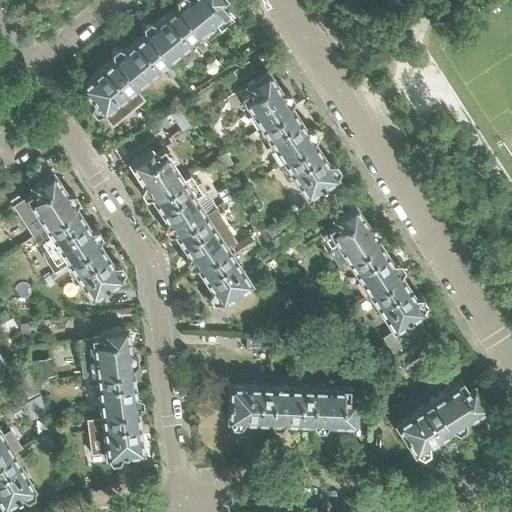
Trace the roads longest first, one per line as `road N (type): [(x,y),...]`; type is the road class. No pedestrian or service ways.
road 1 (residential): [(511,355),(281,0)]
road 2 (residential): [(184,502),(149,264),(57,125)]
road 3 (residential): [(184,502),(356,511)]
road 4 (unknown): [(434,0),(359,114)]
